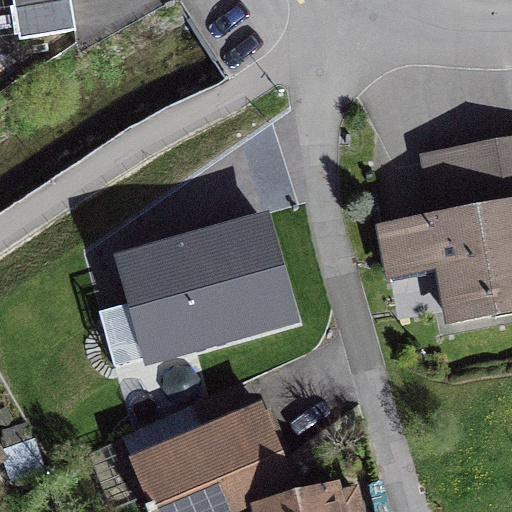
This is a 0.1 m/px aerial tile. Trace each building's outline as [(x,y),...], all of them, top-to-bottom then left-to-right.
[(12,0),(19,40),(75,31),(70,0),(12,0)] [(511,146),(422,163),(433,222),(511,207),(511,146)] [(450,321),(511,309),(511,207),(433,222),(381,232),(397,319),(448,310),(450,321)] [(263,223),(213,237),(240,334),(291,319),(263,223)] [(360,511),(355,491),(300,501),(261,411),(250,416),(243,400),(195,421),(190,409),(125,439),(154,511),(360,511)]
